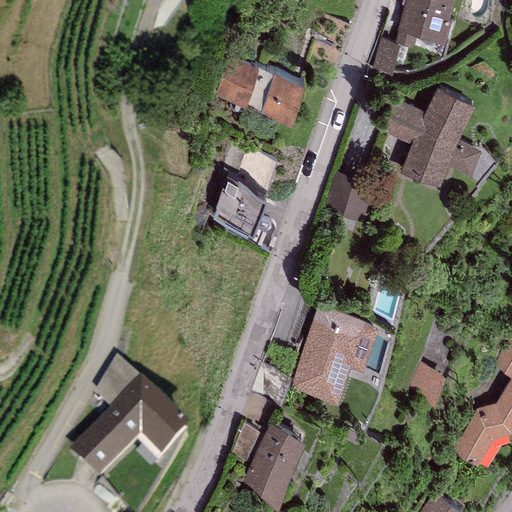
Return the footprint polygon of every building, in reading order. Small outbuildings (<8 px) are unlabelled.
[(395,38),(399,39),(413,43),(417,29),(444,36),(451,8),(447,7),(448,0),(404,0),(395,35),(395,38)] [(395,38),(395,35),(380,31),(372,63),(391,68),(399,39),(395,38)] [(303,72),(227,48),(214,88),(291,112),(303,72)] [(425,106),(393,93),(380,125),(411,138),(400,164),(439,180),(447,161),(470,170),(481,143),(458,134),(474,96),(435,80),(425,106)] [(276,154),(234,142),(215,195),(217,195),(214,205),(253,217),(255,213),(266,180),(268,180),(276,154)] [(335,167),(324,202),(363,215),(374,179),(335,167)] [(377,318),(318,300),(291,385),(338,400),(350,362),(362,365),(377,318)] [(511,331),(511,332),(494,362),(510,372),(497,397),(477,402),(453,442),(477,456),(493,431),(511,424),(511,421),(511,331)] [(420,360),(411,387),(433,395),(443,368),(420,360)] [(127,387),(59,457),(84,482),(122,443),(145,466),(176,435),(127,387)] [(304,426),(270,412),(243,476),(277,490),(304,426)] [(434,483),(413,511),(460,511),(466,505),(434,483)]
